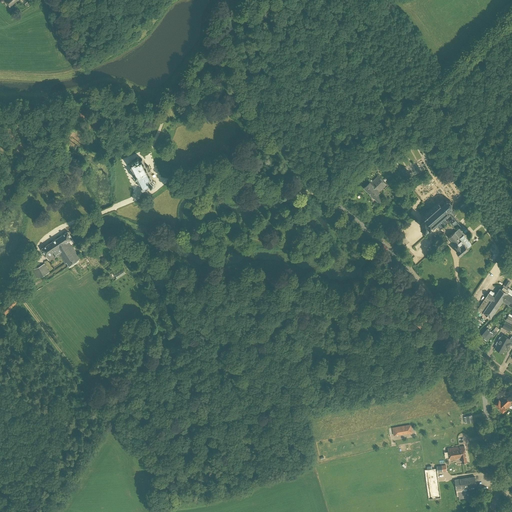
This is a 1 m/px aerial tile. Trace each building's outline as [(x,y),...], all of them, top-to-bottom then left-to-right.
[(378,167),(382,163),(377,156),(372,159),(378,167)] [(139,161),(139,160),(138,159),(137,159),(136,159),(136,160),(130,164),(135,174),(133,175),(136,180),(138,179),(143,190),(149,187),(149,188),(152,189),(154,188),(155,186),(155,183),(154,182),(152,181),(151,182),(150,180),(152,179),(149,171),(150,171),(150,169),(149,166),(147,166),(146,166),(143,159),(139,161)] [(371,183),(379,192),(386,184),(378,176),(371,183)] [(379,192),(371,183),(370,183),(364,188),(374,198),(379,203),(383,200),(377,194),(379,192)] [(457,224),(460,228),(462,226),(453,215),(454,215),(455,214),(455,213),(452,211),(452,210),(450,208),(451,207),(452,203),(450,201),(447,201),(440,206),(438,204),(423,217),(425,220),(420,225),(424,230),(430,226),(433,228),(437,225),(440,228),(448,221),(447,219),(450,217),(448,215),(451,217),(452,219),(450,221),(450,222),(453,226),(454,226),(457,224)] [(464,228),(462,226),(460,228),(455,232),(448,238),(455,246),(458,250),(456,251),(460,255),(468,249),(467,248),(470,246),(462,236),(464,234),(461,230),(464,228)] [(65,256),(62,258),(65,264),(66,263),(69,266),(67,267),(80,258),(69,241),(72,239),(67,232),(49,245),(53,251),(64,244),(66,248),(61,251),(65,256)] [(59,255),(62,258),(65,256),(61,251),(66,248),(64,244),(53,251),(49,245),(41,250),(49,261),(55,257),(59,255)] [(133,278),(137,275),(129,261),(124,264),(133,278)] [(71,267),(73,273),(84,268),(81,262),(71,267)] [(38,278),(49,272),(44,263),(33,269),(38,278)] [(120,281),(122,284),(130,279),(128,276),(120,281)] [(509,291),(507,290),(503,287),(502,290),(500,289),(496,294),(490,290),(477,309),(483,313),(491,318),(503,301),(509,291)] [(508,305),(511,298),(511,290),(508,288),(507,290),(509,291),(503,301),(508,305)] [(0,310),(5,314),(17,300),(11,294),(0,306),(0,310)] [(509,332),(511,327),(511,326),(505,322),(502,328),(509,332)] [(492,332),(488,328),(481,336),(486,340),(491,334),(493,336),(497,332),(494,329),(492,332)] [(509,342),(510,339),(503,335),(500,340),(499,339),(497,343),(498,343),(495,349),(502,353),(505,348),(508,349),(511,344),(509,342)] [(502,412),(506,409),(511,404),(511,401),(504,394),(499,399),(494,404),(502,412)] [(87,406),(92,403),(88,398),(84,402),(87,406)] [(410,425),(393,428),(394,435),(395,435),(406,434),(405,431),(411,430),(410,425)] [(467,462),(464,446),(448,448),(450,460),(462,459),(462,463),(467,462)] [(428,500),(441,498),(437,468),(424,470),(428,500)] [(461,489),(477,487),(475,476),(460,479),(454,480),(456,490),(461,489)] [(459,499),(467,498),(466,495),(471,495),(470,490),(458,492),(459,499)]
